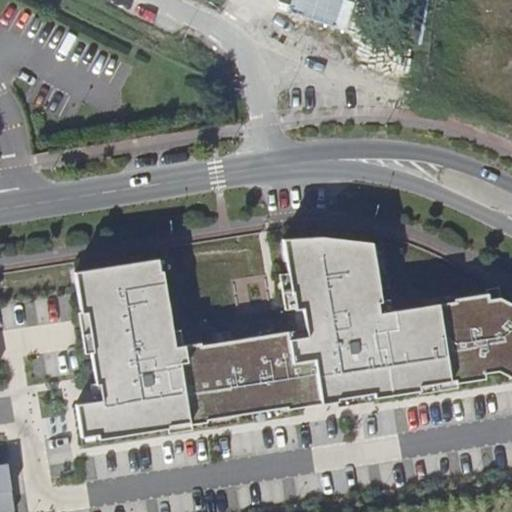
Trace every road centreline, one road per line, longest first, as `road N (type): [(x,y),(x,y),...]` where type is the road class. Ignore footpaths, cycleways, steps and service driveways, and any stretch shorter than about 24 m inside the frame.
road 1 (tertiary): [(0,207),(267,164)]
road 2 (unknown): [(216,42),(382,80),(394,76),(425,0)]
road 3 (tertiary): [(267,164),(390,175),(511,227)]
road 4 (tertiary): [(511,183),(465,161),(386,146),(304,151),(267,164)]
